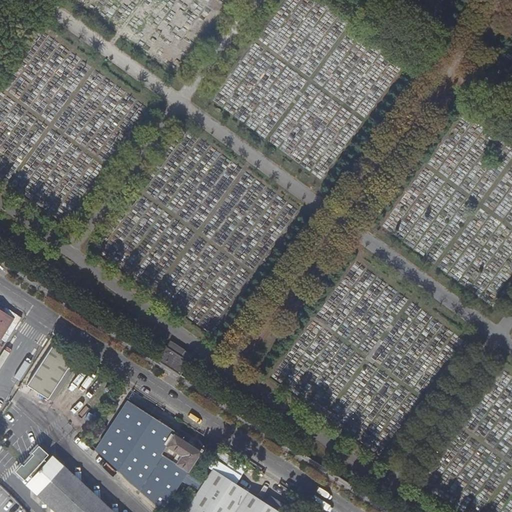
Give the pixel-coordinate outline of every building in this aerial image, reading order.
[(0,335),(10,319),(0,312),(0,335)] [(172,338),(168,345),(182,354),(186,348),(172,338)] [(168,345),(159,358),(181,373),(194,353),(186,348),(182,354),(168,345)] [(75,360),(54,346),(29,386),(49,399),(75,360)] [(95,449),(162,511),(201,451),(202,449),(200,448),(199,450),(187,442),(187,443),(176,436),(177,433),(127,400),(95,449)] [(27,482),(51,455),(41,446),(34,453),(35,455),(26,467),(24,465),(17,472),(27,482)] [(94,511),(53,474),(61,464),(51,455),(31,477),(69,511),(94,511)] [(112,511),(61,464),(53,474),(94,511),(112,511)] [(275,511),(212,470),(185,511),(275,511)] [(69,511),(31,477),(27,482),(23,486),(51,511),(69,511)]
